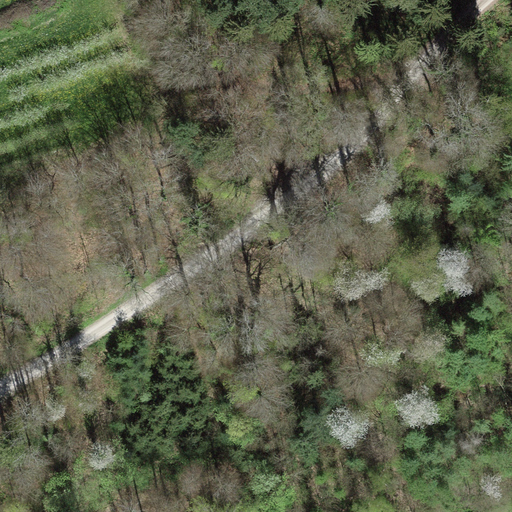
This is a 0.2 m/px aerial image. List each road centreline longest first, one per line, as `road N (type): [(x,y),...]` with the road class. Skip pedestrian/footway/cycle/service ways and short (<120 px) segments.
road 1 (track): [(168,282),(313,179),(495,0)]
road 2 (track): [(463,30),(224,57)]
road 3 (track): [(0,388),(168,282)]
